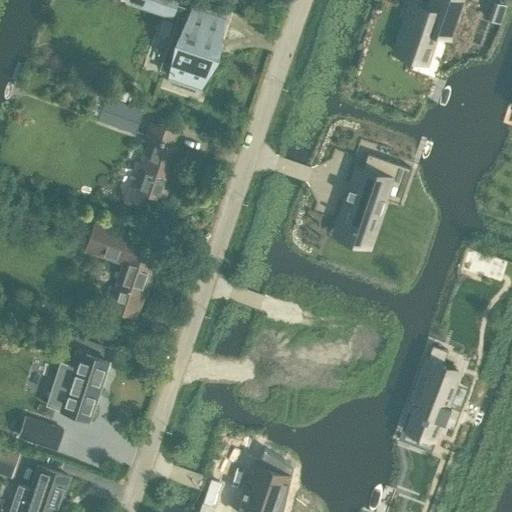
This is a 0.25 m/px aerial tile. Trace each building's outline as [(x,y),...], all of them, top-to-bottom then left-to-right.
[(136,0),(178,14),(160,69),(173,73),(170,83),(195,91),(198,82),(202,83),(212,53),(209,52),(214,36),(218,37),(223,20),(169,1),(169,0),(136,0)] [(402,32),(395,51),(425,61),(434,33),(441,14),(453,18),(459,0),(432,0),(430,9),(413,3),(403,33),(402,32)] [(489,1),(484,15),(498,20),(503,6),(489,1)] [(106,96),(97,119),(135,133),(143,110),(106,96)] [(163,198),(180,148),(171,145),(176,131),(151,122),(146,138),(150,139),(134,187),(129,185),(124,201),(148,209),(154,194),(163,198)] [(348,196),(339,221),(352,225),(352,226),(356,228),(357,227),(369,231),(375,213),(378,214),(385,195),(381,194),(387,177),(405,183),(411,166),(367,151),(362,167),(358,166),(351,188),(349,187),(346,196),(348,196)] [(135,315),(150,273),(157,251),(124,240),(126,232),(95,221),(86,248),(120,260),(122,266),(117,284),(116,283),(108,306),(135,315)] [(413,410),(407,427),(433,437),(439,421),(442,422),(444,423),(450,406),(445,404),(454,381),(458,371),(442,364),(448,349),(432,343),(408,408),(409,408),(413,410)] [(60,361),(46,404),(88,418),(107,361),(75,350),(71,365),(60,361)] [(254,462),(237,511),(280,511),(286,489),(292,464),(285,460),(285,459),(264,447),(263,448),(258,464),(254,462)] [(0,451),(0,464),(13,469),(17,457),(0,451)] [(31,488),(18,484),(8,511),(55,511),(68,474),(39,465),(31,488)]
